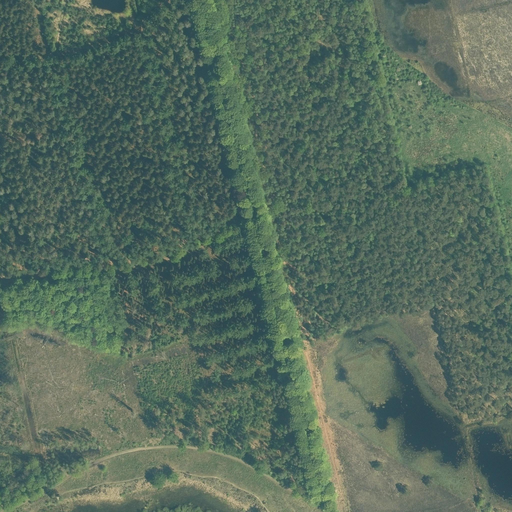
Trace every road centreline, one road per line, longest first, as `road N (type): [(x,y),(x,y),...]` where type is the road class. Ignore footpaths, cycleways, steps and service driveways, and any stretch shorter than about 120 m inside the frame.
road 1 (track): [(322,497),(201,0)]
road 2 (track): [(45,490),(117,453),(176,446),(233,457),(310,502),(322,497)]
road 3 (track): [(0,276),(139,267),(254,222)]
road 4 (track): [(45,490),(0,296)]
road 5 (track): [(165,0),(104,41),(54,53)]
